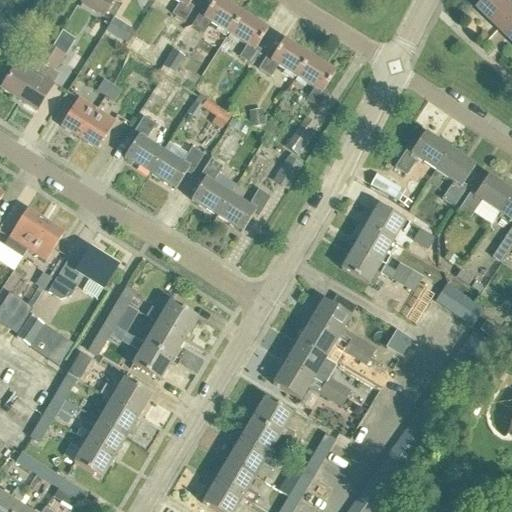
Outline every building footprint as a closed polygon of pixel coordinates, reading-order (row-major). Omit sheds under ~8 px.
[(103,19),(113,2),(109,0),(84,0),(81,6),(103,19)] [(170,0),(179,6),(172,17),(183,24),(193,10),(189,7),(193,0),(170,0)] [(227,37),(241,16),(217,0),(215,0),(204,17),(199,13),(190,28),(202,36),(209,25),(227,37)] [(511,0),(507,4),(502,0),(488,0),(478,11),(499,32),(511,18),(511,0)] [(52,6),(47,13),(70,28),(74,22),(52,6)] [(227,37),(246,49),(239,59),(251,67),(260,53),(255,50),(267,32),(241,16),(227,37)] [(511,44),(511,18),(499,32),(511,44)] [(121,47),(130,33),(112,22),(104,36),(121,47)] [(76,23),(70,38),(91,48),(97,33),(76,23)] [(146,50),(156,54),(163,37),(154,33),(146,50)] [(63,54),(69,44),(60,38),(54,48),(63,54)] [(25,39),(18,49),(29,58),(37,48),(25,39)] [(276,68),(295,80),(309,59),(283,42),(272,60),(267,57),(258,71),(270,79),(276,68)] [(35,75),(51,51),(43,46),(33,61),(31,60),(26,70),(17,64),(0,92),(18,103),(35,75)] [(35,75),(18,103),(37,114),(53,86),(58,77),(54,75),(64,58),(51,51),(35,75)] [(173,52),(163,70),(172,76),(183,58),(173,52)] [(309,59),(295,80),(314,92),(307,103),(318,110),(327,96),(323,93),(335,76),(309,59)] [(164,80),(158,90),(168,97),(174,87),(164,80)] [(105,100),(112,89),(103,83),(96,95),(105,100)] [(129,83),(121,93),(132,102),(140,92),(129,83)] [(112,89),(105,100),(114,105),(121,94),(112,89)] [(226,127),(232,119),(201,98),(195,106),(226,127)] [(80,142),(98,114),(78,101),(60,129),(80,142)] [(180,104),(173,112),(193,131),(200,122),(180,104)] [(98,114),(80,142),(100,154),(118,126),(98,114)] [(262,118),(249,120),(251,131),(264,129),(262,118)] [(149,176),(163,155),(144,143),(155,126),(144,119),(131,139),(135,142),(124,160),(149,176)] [(237,133),(241,126),(232,120),(228,127),(237,133)] [(298,157),(312,134),(301,127),(286,150),(298,157)] [(436,173),(450,152),(425,135),(413,152),(408,149),(394,169),(406,178),(411,171),(410,171),(417,161),(436,173)] [(163,155),(149,176),(174,192),(186,174),(190,177),(203,157),(191,149),(180,166),(163,155)] [(450,152),(436,173),(454,186),(447,196),(446,195),(441,202),(453,210),(467,190),(463,187),(475,170),(450,152)] [(288,194),(303,169),(288,160),(273,185),(288,194)] [(217,219),(230,198),(211,185),(222,169),(210,161),(197,181),(203,185),(191,203),(217,219)] [(408,211),(411,205),(401,199),(404,194),(378,178),(371,189),(408,211)] [(498,216),(511,196),(511,194),(488,178),(476,196),(472,193),(458,213),(470,221),(475,215),(474,214),(480,204),(498,216)] [(230,198),(217,219),(242,235),(254,217),(257,220),(270,200),(258,192),(248,209),(230,198)] [(511,196),(498,216),(511,225),(511,230),(492,259),(502,265),(511,250),(511,196)] [(365,229),(392,245),(399,232),(404,235),(409,227),(377,208),(365,229)] [(27,253),(45,225),(27,213),(4,249),(22,261),(27,253)] [(45,225),(27,253),(45,264),(63,236),(45,225)] [(384,259),(392,245),(365,229),(353,250),(385,268),(389,261),(384,259)] [(425,251),(432,239),(416,230),(410,242),(425,251)] [(374,274),(390,283),(395,275),(385,269),(385,268),(353,250),(340,271),(367,287),(374,274)] [(82,280),(84,280),(102,292),(116,270),(89,253),(79,268),(69,261),(47,294),(59,302),(70,300),(82,280)] [(448,253),(443,261),(452,267),(457,259),(448,253)] [(390,283),(400,289),(409,274),(399,268),(395,275),(390,283)] [(409,274),(400,289),(411,296),(420,281),(409,274)] [(44,294),(52,282),(42,276),(35,288),(44,294)] [(444,311),(457,293),(448,287),(435,305),(444,311)] [(118,303),(128,309),(136,296),(126,290),(118,303)] [(457,293),(444,311),(453,318),(466,300),(457,293)] [(340,309),(358,326),(366,317),(348,300),(340,309)] [(462,324),(475,306),(466,300),(453,318),(462,324)] [(309,324),(338,340),(348,347),(343,355),(354,361),(364,345),(343,332),(350,319),(331,308),(322,302),(309,324)] [(116,329),(128,309),(118,303),(106,324),(116,329)] [(156,326),(184,343),(197,321),(169,305),(156,326)] [(475,306),(462,324),(471,330),(484,313),(475,306)] [(15,341),(23,345),(28,348),(41,326),(29,318),(15,341)] [(98,360),(116,329),(106,324),(88,354),(98,360)] [(309,324),(297,345),(325,362),(338,340),(309,324)] [(501,348),(507,338),(486,324),(480,334),(501,348)] [(171,364),(184,343),(156,326),(144,348),(171,364)] [(467,344),(485,357),(491,348),(473,335),(467,344)] [(70,346),(59,338),(43,360),(56,368),(70,346)] [(478,366),(485,357),(467,344),(460,353),(478,366)] [(297,345),(284,366),(313,382),(324,389),(319,397),(331,404),(340,387),(329,381),(336,368),(325,362),(297,345)] [(375,351),(364,345),(354,361),(365,368),(375,351)] [(159,385),(171,364),(144,348),(131,369),(159,385)] [(454,363),(472,375),(478,366),(460,353),(454,363)] [(68,377),(77,382),(83,386),(96,365),(81,356),(68,377)] [(465,385),(472,375),(454,363),(447,372),(465,385)] [(324,389),(313,382),(284,366),(272,387),(300,404),(308,390),(319,397),(324,389)] [(439,384),(457,397),(463,388),(445,375),(439,384)] [(64,403),(77,382),(68,377),(56,398),(64,403)] [(110,404),(138,421),(150,400),(122,383),(110,404)] [(450,406),(457,397),(439,384),(432,394),(450,406)] [(340,387),(331,404),(342,410),(347,402),(351,394),(340,387)] [(426,403),(444,415),(450,406),(432,394),(426,403)] [(51,425),(64,403),(56,398),(43,419),(51,425)] [(251,422),(279,439),(280,438),(289,444),(294,435),(285,430),(292,418),(263,401),(251,422)] [(438,425),(444,415),(426,403),(419,412),(438,425)] [(126,442),(138,421),(110,404),(98,425),(126,442)] [(413,421),(431,434),(438,425),(419,412),(413,421)] [(39,446),(51,425),(43,419),(30,441),(39,446)] [(425,443),(431,434),(413,421),(407,430),(425,443)] [(267,460),(279,439),(251,422),(238,443),(267,460)] [(113,462),(126,442),(98,425),(85,446),(113,462)] [(400,440),(418,452),(425,443),(407,430),(400,440)] [(314,459),(324,465),(337,443),(326,437),(314,459)] [(412,461),(418,452),(400,440),(394,449),(412,461)] [(254,481),(267,460),(238,443),(226,464),(254,481)] [(101,483),(113,462),(85,446),(73,467),(101,483)] [(385,461),(403,474),(410,465),(391,452),(385,461)] [(37,478),(43,468),(23,455),(16,465),(37,478)] [(312,486),(324,465),(314,459),(301,480),(312,486)] [(397,482),(403,474),(385,461),(379,470),(397,482)] [(247,493),(254,481),(226,464),(213,486),(241,502),(242,501),(251,506),(256,498),(247,493)] [(57,491),(63,481),(43,468),(37,478),(57,491)] [(391,491),(397,482),(379,470),(373,479),(391,491)] [(385,500),(391,491),(373,479),(367,487),(385,500)] [(299,507),(312,486),(301,480),(289,501),(299,507)] [(63,481),(57,491),(79,505),(85,495),(63,481)] [(210,511),(235,511),(241,502),(213,486),(201,506),(210,511)] [(360,497),(378,510),(385,500),(367,487),(360,497)] [(0,511),(15,511),(18,508),(24,498),(14,491),(8,501),(0,496),(0,511)] [(360,511),(376,511),(378,510),(360,497),(353,507),(360,511)] [(296,511),(299,507),(289,501),(282,511),(296,511)]
